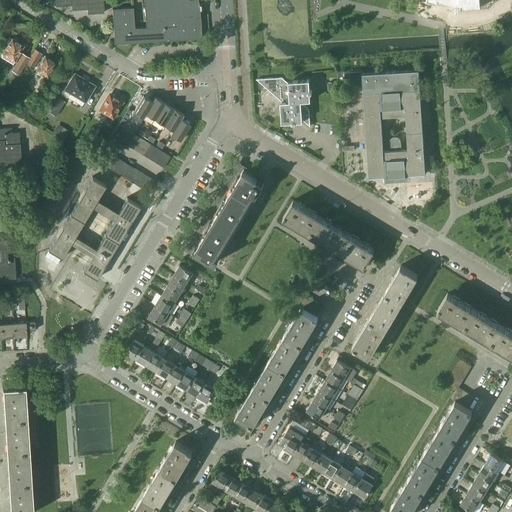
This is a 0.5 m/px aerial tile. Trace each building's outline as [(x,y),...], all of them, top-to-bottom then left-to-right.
[(54,0),(55,6),(71,5),(71,9),(87,8),(87,13),(103,12),(102,0),(54,0)] [(133,7),(112,8),(113,21),(116,21),(117,43),(201,37),(198,0),(146,0),(148,17),(145,17),(146,27),(134,27),(133,7)] [(425,0),(425,2),(457,9),(489,7),(496,0),(425,0)] [(2,53),(1,55),(12,62),(14,60),(16,62),(12,69),(18,73),(28,57),(22,53),(20,55),(18,53),(23,45),(18,41),(17,39),(14,37),(11,38),(10,38),(1,53),(2,53)] [(32,67),(40,53),(33,49),(25,62),(32,67)] [(46,76),(48,74),(50,76),(52,72),(50,71),(55,62),(44,56),(36,70),(46,76)] [(385,176),(385,175),(409,174),(425,173),(419,69),(362,73),(369,177),(385,176)] [(85,101),(94,85),(86,81),(87,80),(82,77),(81,78),(74,73),(64,89),(85,101)] [(309,79),(290,81),(288,83),(282,77),(256,79),(282,102),(280,104),(282,123),(300,121),(302,119),(310,126),(309,111),(308,110),(308,109),(307,108),(307,107),(306,106),(305,105),(304,105),(303,105),(301,105),(301,101),(308,100),(310,98),(309,79)] [(136,105),(142,96),(138,93),(132,102),(136,105)] [(121,102),(111,96),(109,95),(100,109),(112,117),(121,102)] [(152,100),(143,95),(133,111),(143,118),(145,113),(152,101),(152,100)] [(55,116),(63,103),(53,96),(45,109),(45,110),(43,113),(52,119),(54,115),(55,116)] [(164,102),(155,97),(154,96),(152,100),(152,101),(145,113),(154,119),(164,102)] [(173,108),(164,102),(154,119),(163,124),(173,108)] [(183,114),(173,108),(163,124),(172,130),(173,130),(180,118),(181,118),(183,114)] [(190,124),(181,118),(180,118),(173,130),(172,130),(170,134),(180,140),(190,124)] [(118,124),(111,135),(117,139),(123,127),(122,127),(118,124)] [(123,127),(117,139),(122,142),(129,131),(127,130),(123,127)] [(0,159),(4,160),(4,164),(21,163),(19,132),(18,132),(18,134),(11,134),(11,128),(0,128),(0,159)] [(54,133),(61,138),(64,133),(58,128),(54,133)] [(129,131),(122,142),(127,145),(134,134),(133,133),(129,131)] [(134,134),(127,145),(132,148),(139,137),(134,134)] [(139,137),(132,148),(137,151),(144,140),(139,137)] [(144,140),(137,151),(142,154),(149,143),(144,140)] [(149,143),(142,154),(147,157),(154,146),(149,143)] [(154,146),(147,157),(152,160),(159,149),(154,146)] [(109,153),(103,149),(96,160),(102,164),(109,153)] [(159,149),(152,160),(157,163),(164,152),(159,149)] [(164,152),(157,163),(163,167),(170,156),(164,152)] [(114,156),(109,153),(102,164),(107,167),(114,156)] [(118,159),(114,156),(107,167),(112,170),(118,159)] [(124,162),(118,159),(112,170),(117,173),(124,162)] [(128,165),(124,162),(117,173),(122,176),(128,165)] [(133,168),(128,165),(122,176),(127,179),(133,168)] [(215,263),(250,206),(264,182),(238,167),(189,248),(215,263)] [(138,171),(133,168),(127,179),(132,182),(138,171)] [(143,174),(138,171),(132,182),(137,185),(143,174)] [(148,177),(143,174),(137,185),(142,188),(148,177)] [(126,197),(117,212),(96,200),(105,185),(91,177),(69,213),(48,249),(61,258),(70,243),(91,256),(82,270),(96,278),(139,206),(126,197)] [(155,181),(148,177),(142,188),(148,192),(155,181)] [(320,216),(298,203),(293,200),(283,217),(309,233),(320,216)] [(347,232),(325,219),(320,216),(309,233),(336,249),(347,232)] [(374,249),(351,235),(347,232),(336,249),(364,266),(374,249)] [(0,278),(15,278),(13,246),(6,247),(5,237),(4,238),(0,238),(0,278)] [(58,263),(49,257),(46,262),(55,267),(58,263)] [(179,264),(173,274),(187,283),(193,272),(179,264)] [(401,265),(393,277),(385,291),(402,301),(418,275),(401,265)] [(316,273),(305,266),(302,272),(313,279),(316,273)] [(313,279),(302,272),(298,278),(309,285),(313,279)] [(173,274),(167,285),(180,293),(187,283),(173,274)] [(309,285),(298,278),(294,284),(305,291),(309,285)] [(305,291),(294,284),(291,290),(302,296),(304,294),(305,291)] [(167,285),(161,295),(174,303),(180,293),(167,285)] [(385,291),(369,318),(386,328),(402,301),(385,291)] [(474,309),(452,296),(447,293),(437,310),(463,326),(474,309)] [(309,297),(304,294),(302,296),(297,305),(301,307),(303,308),(309,297)] [(161,295),(155,305),(168,313),(174,303),(161,295)] [(193,295),(190,299),(197,303),(199,299),(193,295)] [(314,300),(309,297),(303,308),(308,311),(314,300)] [(320,303),(314,300),(308,311),(313,314),(320,303)] [(155,305),(149,315),(166,326),(172,316),(168,313),(155,305)] [(301,307),(294,318),(284,335),(301,345),(308,334),(311,329),(311,328),(318,317),(313,314),(308,311),(303,308),(301,307)] [(500,325),(479,312),(474,309),(463,326),(490,342),(500,325)] [(369,318),(359,334),(352,346),(369,356),(386,328),(369,318)] [(25,321),(13,322),(13,336),(26,335),(26,330),(25,321)] [(34,321),(25,321),(26,330),(35,329),(34,321)] [(13,322),(1,323),(1,337),(13,336),(13,322)] [(151,334),(155,327),(152,325),(148,331),(146,330),(139,342),(144,345),(151,334)] [(511,332),(506,328),(500,325),(490,342),(511,355),(511,332)] [(284,335),(278,345),(267,362),(285,372),(292,361),(295,355),(301,345),(284,335)] [(144,345),(139,342),(134,339),(126,353),(136,359),(144,345)] [(146,365),(154,351),(144,345),(136,359),(146,365)] [(154,351),(146,365),(156,371),(164,357),(154,351)] [(164,357),(156,371),(166,377),(174,363),(164,357)] [(337,359),(331,369),(344,377),(351,367),(337,359)] [(471,366),(460,359),(456,365),(467,372),(471,366)] [(267,362),(261,372),(251,389),(268,399),(275,388),(278,383),(279,382),(285,372),(267,362)] [(174,363),(166,377),(176,383),(184,370),(174,363)] [(467,372),(456,365),(453,371),(464,378),(467,372)] [(344,377),(331,369),(324,380),(338,388),(344,377)] [(184,370),(176,383),(186,389),(195,376),(184,370)] [(464,378),(453,371),(449,377),(460,383),(464,378)] [(195,376),(186,389),(196,395),(205,382),(195,376)] [(460,383),(449,377),(445,383),(456,389),(458,387),(460,383)] [(324,380),(319,389),(332,398),(338,388),(324,380)] [(205,382),(196,395),(207,402),(215,388),(205,382)] [(350,390),(348,394),(354,398),(357,399),(360,393),(363,389),(361,387),(354,383),(350,390)] [(2,386),(4,418),(26,416),(24,384),(20,385),(19,384),(17,384),(17,385),(2,386)] [(458,387),(456,389),(451,398),(455,400),(457,401),(463,390),(458,387)] [(251,389),(249,392),(235,415),(252,426),(268,399),(251,389)] [(319,389),(312,400),(326,408),(332,398),(319,389)] [(463,390),(457,401),(462,404),(469,393),(463,390)] [(469,393),(462,404),(467,408),(474,396),(469,393)] [(320,418),(326,408),(312,400),(306,410),(320,418)] [(455,400),(439,427),(456,437),(472,410),(467,408),(462,404),(457,401),(455,400)] [(26,416),(4,418),(6,450),(29,448),(26,416)] [(294,454),(305,435),(290,426),(280,442),(285,445),(283,448),(294,454)] [(439,427),(422,454),(439,465),(456,437),(439,427)] [(305,435),(294,454),(304,460),(312,447),(315,441),(305,435)] [(175,441),(158,469),(176,479),(193,451),(175,441)] [(312,447),(304,460),(314,466),(322,453),(312,447)] [(29,448),(6,450),(8,482),(31,480),(29,448)] [(491,452),(484,463),(498,471),(504,460),(491,452)] [(322,453),(314,466),(324,472),(332,459),(322,453)] [(422,454),(406,482),(423,492),(439,465),(422,454)] [(332,459),(324,472),(334,479),(342,465),(332,459)] [(484,463),(478,473),(492,481),(498,471),(484,463)] [(342,465),(334,479),(344,484),(352,471),(342,465)] [(212,481),(222,487),(230,474),(220,468),(212,481)] [(158,469),(142,496),(159,506),(176,479),(158,469)] [(352,471),(344,484),(354,491),(363,477),(352,471)] [(366,472),(363,477),(372,483),(375,478),(366,472)] [(478,473),(472,482),(486,490),(492,481),(478,473)] [(241,480),(230,474),(222,487),(232,494),(241,480)] [(373,483),(372,483),(363,477),(354,491),(365,497),(373,483)] [(32,511),(31,480),(8,482),(9,511),(32,511)] [(241,480),(232,494),(230,498),(239,504),(242,500),(251,486),(241,480)] [(410,511),(423,492),(406,482),(390,508),(395,511),(410,511)] [(472,482),(467,492),(480,500),(486,490),(472,482)] [(261,492),(251,486),(242,500),(253,506),(261,492)] [(502,487),(498,494),(505,498),(509,491),(502,487)] [(262,511),(271,498),(261,492),(253,506),(262,511)] [(473,511),(480,500),(467,492),(460,503),(473,511)] [(142,496),(132,511),(155,511),(159,506),(142,496)] [(280,511),(284,506),(271,498),(262,511),(280,511)]
